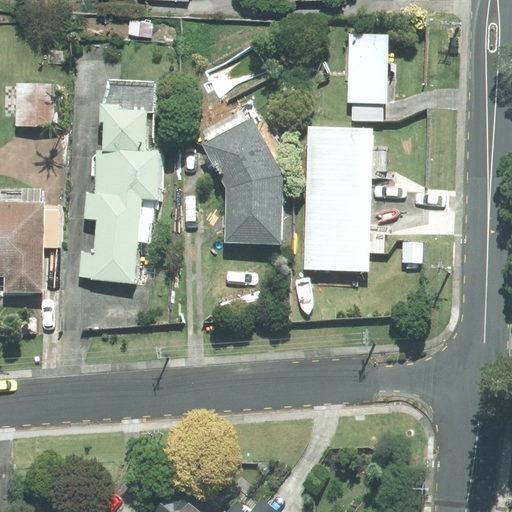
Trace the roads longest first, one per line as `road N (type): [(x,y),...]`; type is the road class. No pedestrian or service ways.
road 1 (residential): [(0,403),(480,369)]
road 2 (residential): [(495,0),(480,369)]
road 3 (residential): [(480,369),(464,511)]
